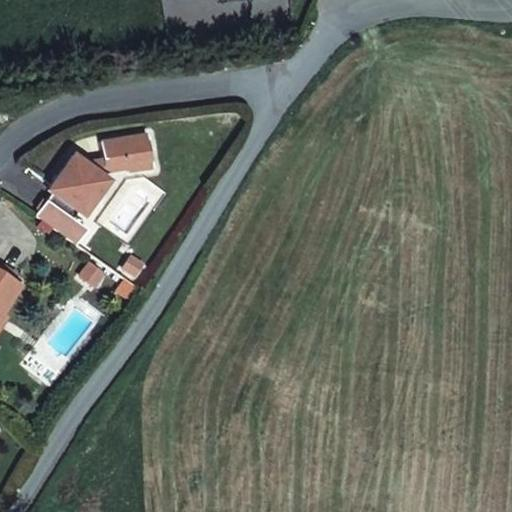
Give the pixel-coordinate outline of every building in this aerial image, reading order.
[(53,189),(34,216),(61,235),(72,221),(80,209),(86,213),(100,193),(94,174),(99,173),(126,168),(128,171),(151,168),(150,162),(146,163),(143,142),(147,141),(146,134),(99,142),(102,161),(81,165),(81,163),(71,156),(48,186),(53,189)] [(109,181),(99,173),(94,174),(100,193),(109,181)] [(61,235),(74,245),(84,229),(72,221),(61,235)] [(130,256),(122,268),(133,275),(140,263),(130,256)] [(0,259),(0,275),(16,286),(24,275),(0,259)] [(88,263),(80,275),(94,285),(103,273),(88,263)] [(0,310),(16,286),(0,275),(0,310)]
